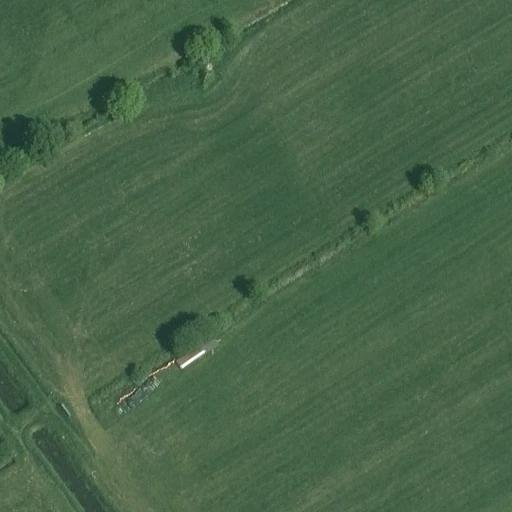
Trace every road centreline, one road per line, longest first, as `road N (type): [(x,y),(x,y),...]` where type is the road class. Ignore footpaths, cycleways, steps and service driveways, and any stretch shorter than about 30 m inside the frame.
road 1 (track): [(13,432),(55,413),(0,343)]
road 2 (track): [(55,413),(138,511)]
